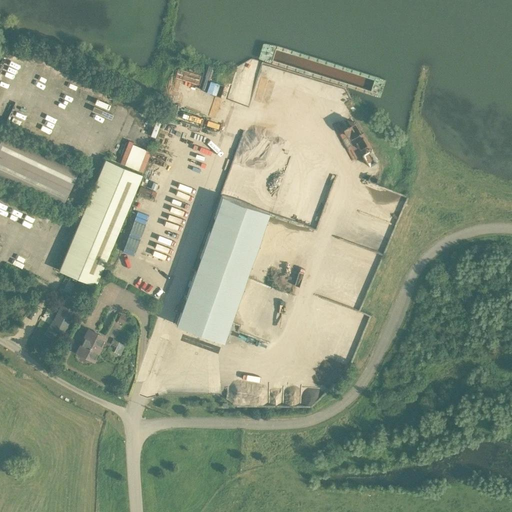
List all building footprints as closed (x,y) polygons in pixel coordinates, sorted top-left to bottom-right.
[(239,72),(249,83),(249,84),(251,86),(254,83),(249,78),(258,70),(250,61),(239,72)] [(221,96),(225,85),(209,80),(205,91),(221,96)] [(333,109),(336,121),(348,117),(344,105),(333,109)] [(156,137),(160,119),(154,117),(149,135),(156,137)] [(0,178),(60,206),(76,169),(2,134),(0,137),(0,178)] [(144,172),(150,148),(142,147),(136,170),(144,172)] [(94,287),(140,176),(104,160),(57,271),(94,287)] [(153,198),(156,191),(141,185),(138,191),(153,198)] [(265,213),(218,197),(175,326),(222,342),(265,213)] [(135,253),(138,233),(126,231),(123,251),(135,253)] [(59,343),(60,341),(80,304),(65,296),(45,334),(44,335),(59,343)] [(93,359),(104,337),(88,329),(77,351),(93,359)] [(120,353),(124,344),(114,339),(110,349),(120,353)]
